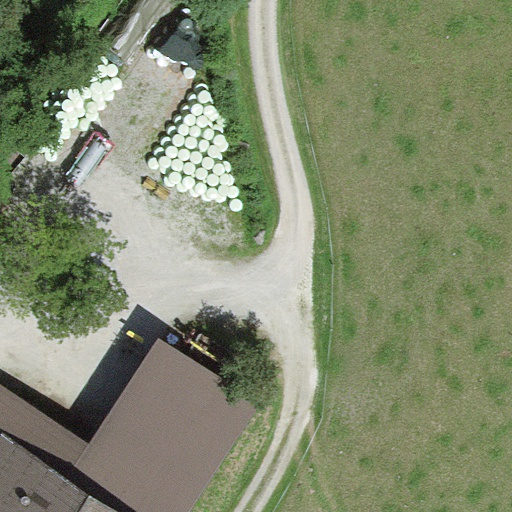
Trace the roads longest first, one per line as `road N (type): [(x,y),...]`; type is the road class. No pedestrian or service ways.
road 1 (track): [(299,303),(269,50),(276,0)]
road 2 (track): [(299,303),(278,462),(247,511)]
